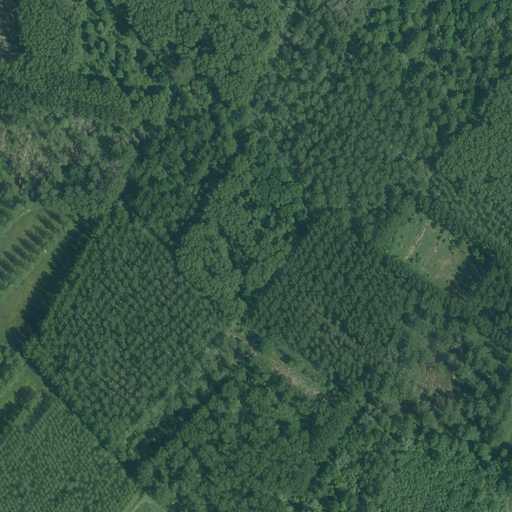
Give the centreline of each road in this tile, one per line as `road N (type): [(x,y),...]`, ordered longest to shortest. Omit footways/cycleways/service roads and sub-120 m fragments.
road 1 (track): [(168,69),(180,85),(113,209),(237,328),(352,405)]
road 2 (track): [(352,405),(402,437),(511,462)]
